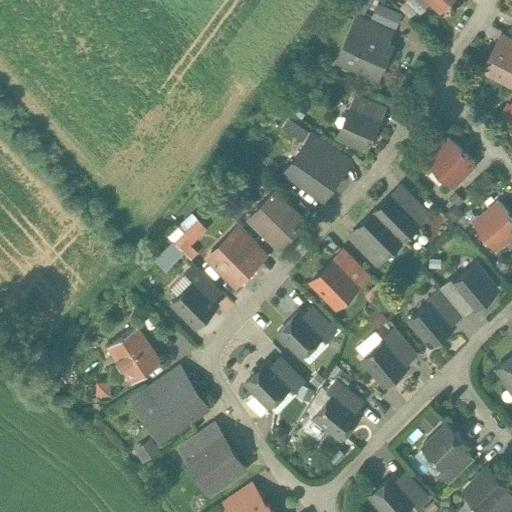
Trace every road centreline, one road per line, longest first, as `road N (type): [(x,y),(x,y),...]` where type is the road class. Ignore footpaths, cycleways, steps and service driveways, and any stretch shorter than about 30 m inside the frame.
road 1 (residential): [(314,504),(215,377),(219,344),(383,163),(440,79)]
road 2 (residential): [(449,368),(314,504)]
